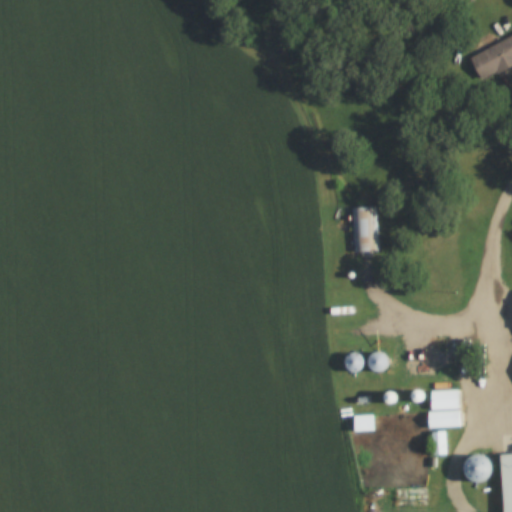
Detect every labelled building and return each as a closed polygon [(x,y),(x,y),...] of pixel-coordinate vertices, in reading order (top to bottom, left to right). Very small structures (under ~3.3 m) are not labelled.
[(511,60),(511,34),(469,54),(479,76),(511,60)] [(376,252),(375,207),(350,208),(351,253),(376,252)] [(365,367),(373,373),(382,361),(374,354),(365,367)] [(455,391),(425,391),(426,428),(456,428),(455,391)] [(351,415),(351,431),(370,431),(370,415),(351,415)] [(428,455),(443,455),(443,432),(428,432),(428,455)] [(498,511),(511,511),(511,453),(495,454),(497,497),(487,498),(488,511),(499,511),(498,511)]
